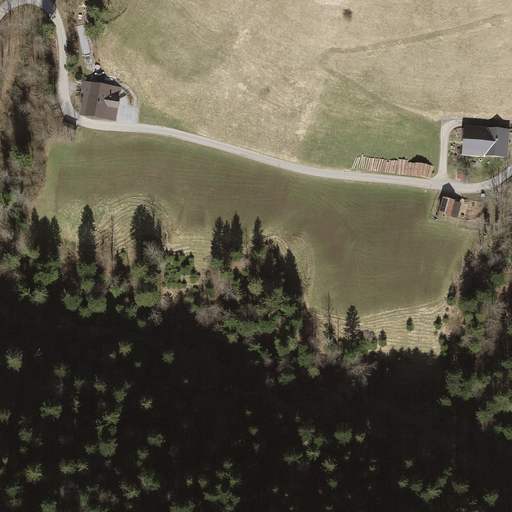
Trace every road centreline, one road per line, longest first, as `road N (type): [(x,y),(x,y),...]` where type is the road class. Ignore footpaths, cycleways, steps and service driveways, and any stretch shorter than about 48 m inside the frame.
road 1 (residential): [(511,167),(482,185),(440,186),(302,169),(173,133),(72,119),(57,31),(39,0)]
road 2 (track): [(445,131),(344,78),(324,56),(505,15)]
